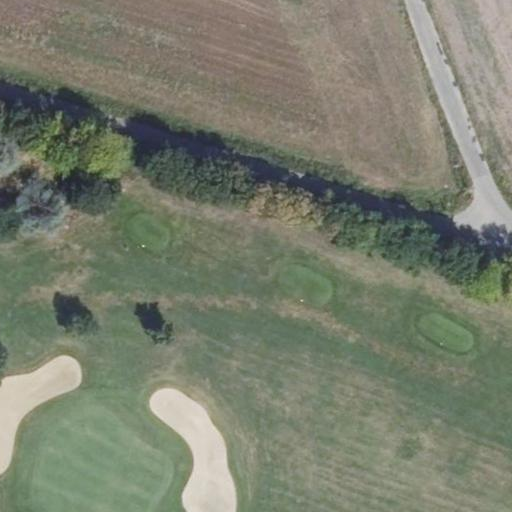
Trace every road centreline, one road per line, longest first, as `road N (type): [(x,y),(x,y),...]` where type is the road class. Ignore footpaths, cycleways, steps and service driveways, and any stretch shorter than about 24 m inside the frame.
road 1 (unclassified): [(0,91),(511,250)]
road 2 (unclassified): [(424,0),(511,248)]
